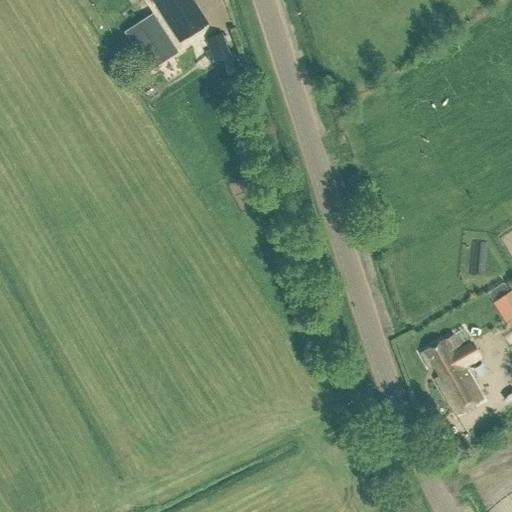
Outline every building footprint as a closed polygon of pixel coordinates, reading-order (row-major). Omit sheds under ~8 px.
[(191,0),(153,0),(180,42),(207,24),(191,0)] [(150,69),(177,50),(153,14),(126,32),(150,69)] [(222,35),(207,40),(214,61),(221,59),(230,56),(222,35)] [(491,304),(504,324),(511,319),(511,292),(511,291),(491,304)] [(456,417),(483,402),(454,348),(461,344),(455,334),(421,352),(456,417)]
